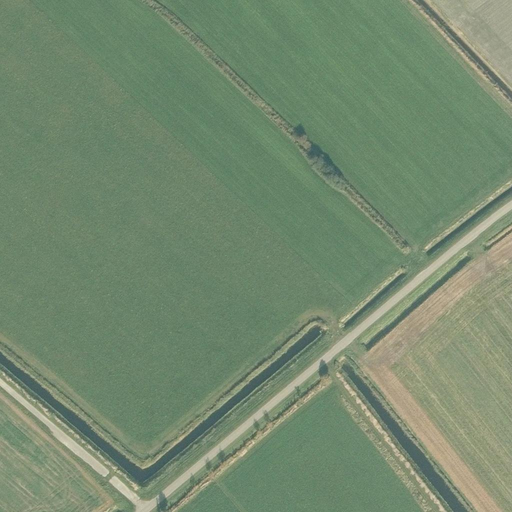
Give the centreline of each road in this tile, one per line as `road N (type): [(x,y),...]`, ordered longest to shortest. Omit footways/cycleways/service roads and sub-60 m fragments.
road 1 (unclassified): [(144,510),(511,209)]
road 2 (unclassified): [(144,510),(0,386)]
